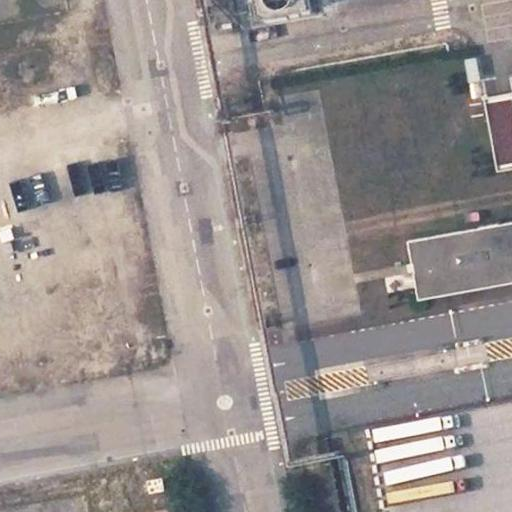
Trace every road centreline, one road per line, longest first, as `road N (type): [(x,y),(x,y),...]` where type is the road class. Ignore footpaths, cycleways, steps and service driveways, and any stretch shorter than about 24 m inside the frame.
road 1 (unclassified): [(217,376),(143,0)]
road 2 (unclassified): [(511,318),(217,376)]
road 3 (unclassified): [(228,428),(511,374)]
road 4 (unclassified): [(223,404),(0,444)]
